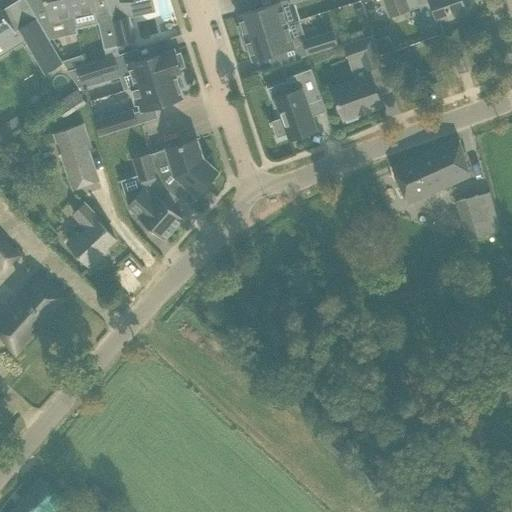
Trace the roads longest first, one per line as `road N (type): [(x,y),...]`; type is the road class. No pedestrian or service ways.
road 1 (tertiary): [(0,475),(253,192)]
road 2 (tertiary): [(253,192),(511,100)]
road 3 (residential): [(190,0),(253,192)]
